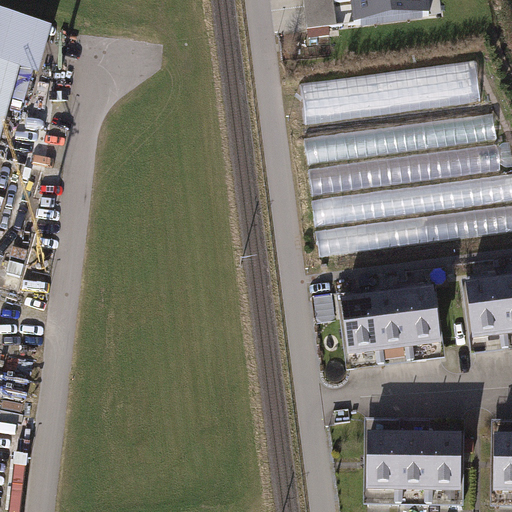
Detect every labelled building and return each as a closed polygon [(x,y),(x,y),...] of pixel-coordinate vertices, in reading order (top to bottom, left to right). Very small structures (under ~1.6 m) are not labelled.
[(303,0),(307,32),(337,28),(333,0),(303,0)] [(357,0),(348,1),(351,26),(428,17),(426,0),(357,0)] [(0,138),(18,72),(37,78),(49,33),(0,19),(0,138)] [(474,59),(301,85),(308,127),(480,101),(474,59)] [(493,116),(305,140),(308,164),(496,140),(493,116)] [(497,147),(309,172),(312,196),(500,170),(497,147)] [(511,176),(312,203),(316,227),(511,201),(511,176)] [(511,208),(318,234),(321,258),(511,232),(511,208)] [(511,276),(495,279),(505,354),(511,352),(511,276)] [(495,279),(461,283),(470,358),(505,354),(495,279)] [(434,286),(400,291),(409,366),(444,361),(434,286)] [(400,291),(371,294),(379,369),(409,366),(400,291)] [(371,294),(336,299),(345,374),(379,369),(371,294)] [(453,337),(444,339),(445,349),(454,347),(453,337)] [(0,414),(24,419),(31,384),(1,378),(0,386),(0,414)] [(401,421),(365,421),(366,457),(365,496),(401,496),(401,421)] [(431,421),(401,421),(401,496),(430,496),(431,421)] [(466,422),(431,421),(430,496),(465,496),(465,464),(466,422)] [(511,424),(492,425),(491,464),(491,499),(511,498),(511,424)]
